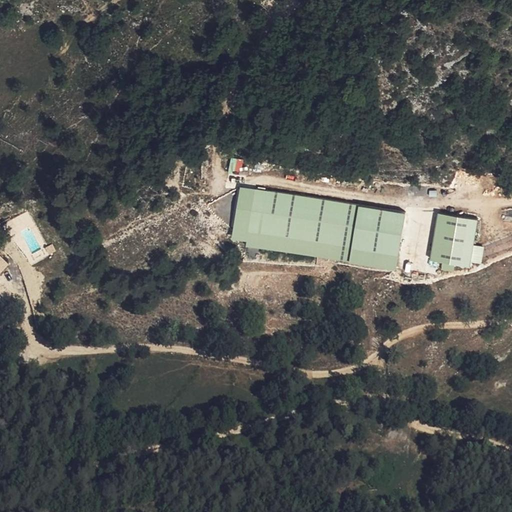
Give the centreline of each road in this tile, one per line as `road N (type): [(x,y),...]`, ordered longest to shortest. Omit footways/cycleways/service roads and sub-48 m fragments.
road 1 (track): [(380,354),(363,369),(324,373),(181,348),(82,352),(0,333)]
road 2 (track): [(369,395),(0,483)]
road 3 (track): [(511,211),(455,232),(440,261),(377,292),(367,312),(380,354)]
road 4 (track): [(511,452),(369,395)]
road 5 (track): [(511,323),(429,327),(380,354)]
